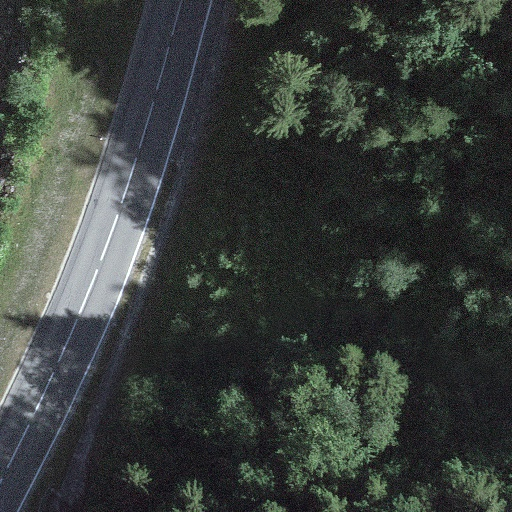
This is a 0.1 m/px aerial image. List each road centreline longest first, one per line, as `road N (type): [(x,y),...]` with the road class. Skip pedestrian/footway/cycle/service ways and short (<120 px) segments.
road 1 (track): [(59,511),(511,135)]
road 2 (tertiary): [(182,0),(91,286),(0,481)]
